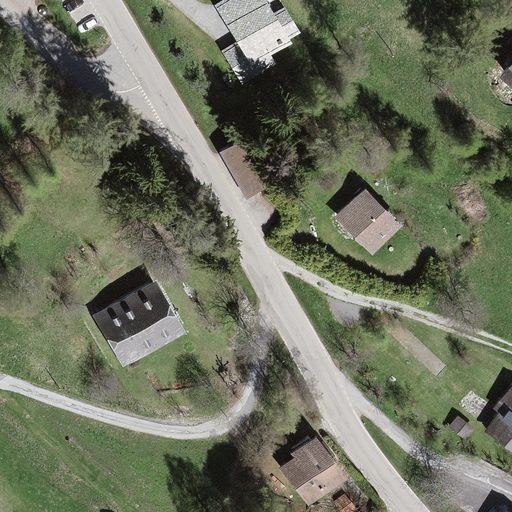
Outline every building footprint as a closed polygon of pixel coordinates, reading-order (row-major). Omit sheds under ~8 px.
[(279,0),(225,0),(215,7),(252,65),(301,33),(279,0)] [(511,56),(498,75),(511,85),(511,56)] [(367,187),(335,217),(372,256),(404,225),(367,187)] [(156,278),(93,313),(122,366),(185,331),(156,278)] [(511,391),(483,431),(511,451),(511,391)] [(319,437),(278,467),(305,504),(346,474),(319,437)]
